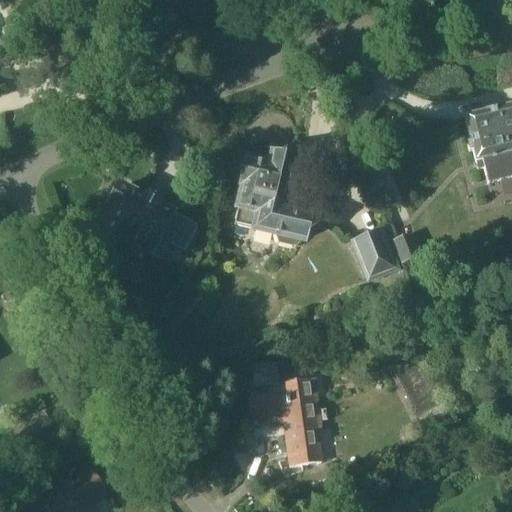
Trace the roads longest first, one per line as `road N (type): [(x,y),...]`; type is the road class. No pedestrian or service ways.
road 1 (residential): [(206,511),(86,360),(12,172)]
road 2 (residential): [(138,116),(306,52)]
road 3 (residential): [(306,52),(197,38),(138,19)]
road 4 (residential): [(375,36),(511,4)]
road 5 (residential): [(12,172),(138,116)]
